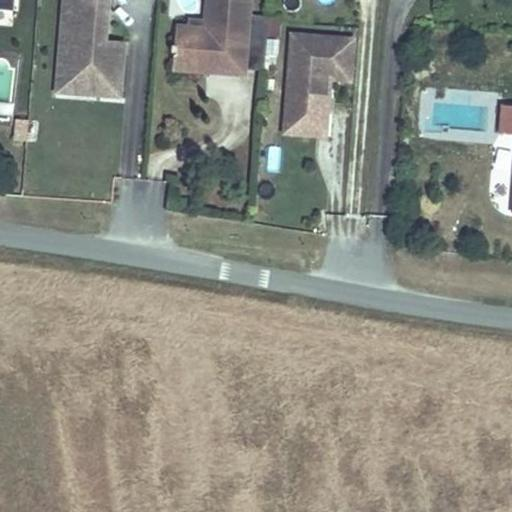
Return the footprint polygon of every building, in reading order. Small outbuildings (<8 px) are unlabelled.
[(52,0),(46,82),(88,85),(88,100),(111,102),(114,58),(108,57),(109,44),(94,43),(97,0),(52,0)] [(242,23),(242,0),(200,0),(199,26),(198,39),(189,45),(166,43),(166,54),(163,54),(163,61),(165,61),(164,66),(221,70),(223,45),(261,47),(261,44),(263,24),(242,23)] [(273,25),(263,24),(261,44),(272,45),(273,25)] [(198,39),(199,26),(179,25),(179,35),(167,35),(166,43),(189,45),(198,39)] [(347,46),(287,42),(282,133),(301,134),(301,119),(323,120),(325,85),(345,85),(347,46)] [(259,72),(261,47),(223,45),(221,70),(164,66),(165,71),(236,76),(237,71),(259,72)] [(88,100),(88,85),(46,82),(46,98),(88,100)] [(511,105),(491,104),(489,132),(509,134),(506,195),(511,195),(511,105)] [(301,134),(282,133),(281,141),(322,143),(323,120),(301,119),(301,134)] [(17,148),(19,127),(8,126),(6,147),(17,148)] [(11,162),(9,191),(20,192),(21,162),(11,162)]
